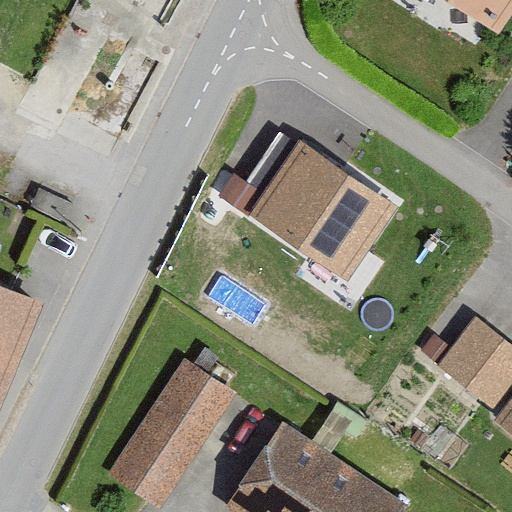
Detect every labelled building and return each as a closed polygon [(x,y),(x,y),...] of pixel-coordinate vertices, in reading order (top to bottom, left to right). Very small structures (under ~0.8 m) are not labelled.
[(511,0),(437,0),(494,38),(511,10),(511,0)] [(389,203),(301,145),(258,209),(347,268),(389,203)] [(0,393),(37,304),(0,288),(0,393)] [(511,337),(474,310),(435,362),(492,403),(511,375),(511,337)] [(168,511),(242,395),(185,359),(109,480),(160,511),(168,511)] [(398,511),(402,507),(281,426),(224,511),(398,511)]
